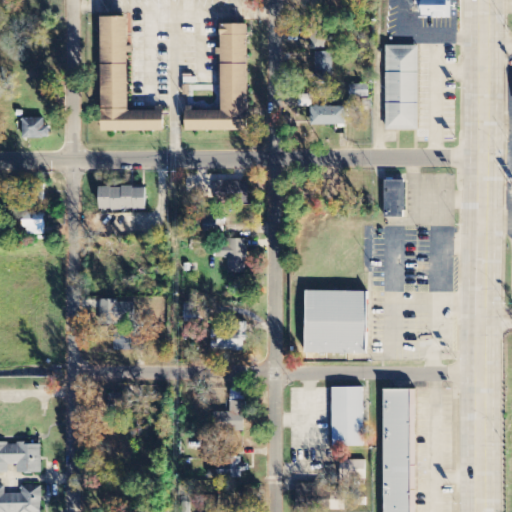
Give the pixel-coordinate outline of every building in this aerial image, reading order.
[(326,0),(308,0),(308,15),(326,16),(326,0)] [(451,0),(422,0),(422,19),(451,19),(451,0)] [(165,132),(165,112),(130,113),(130,47),(129,47),(129,18),(102,18),(104,133),(165,132)] [(312,24),(311,50),(326,51),(326,24),(312,24)] [(249,25),(222,26),(222,50),(221,50),(222,112),(187,113),(187,133),(250,132),(249,25)] [(416,129),(416,45),(383,45),(383,129),(416,129)] [(333,54),(316,54),(317,79),(334,78),(333,54)] [(370,85),(352,86),(352,98),(370,98),(370,85)] [(345,109),(312,109),(313,126),(346,126),(345,109)] [(24,140),(47,139),(47,119),(23,120),(24,140)] [(385,178),(385,216),(402,216),(402,209),(406,209),(406,178),(385,178)] [(249,205),(249,183),(218,182),(217,204),(249,205)] [(101,212),(148,211),(147,188),(101,189),(101,212)] [(26,237),(46,236),(46,214),(25,214),(26,237)] [(226,235),(225,215),(199,216),(199,236),(226,235)] [(248,274),(247,241),(222,241),(223,258),(229,258),(229,275),(248,274)] [(367,353),(367,290),(306,290),(306,353),(367,353)] [(104,301),(103,323),(134,325),(135,302),(104,301)] [(203,305),(185,305),(185,322),(203,322),(203,305)] [(247,323),(233,323),(233,332),(212,332),(212,351),(246,351),(247,323)] [(147,351),(146,331),(115,332),(115,351),(147,351)] [(363,445),(363,386),(331,386),(331,445),(363,445)] [(414,511),(414,388),(383,389),(383,511),(414,511)] [(109,409),(132,409),(131,391),(124,391),(124,394),(109,395),(109,409)] [(0,474),(9,474),(9,465),(18,465),(18,474),(43,474),(42,444),(0,444),(0,474)] [(244,458),(219,457),(219,470),(210,470),(210,480),(244,480),(244,458)] [(366,461),(341,461),(341,481),(366,481),(366,461)] [(318,484),(298,484),(298,501),(318,501),(318,484)] [(42,511),(43,487),(23,486),(22,495),(6,494),(6,487),(0,487),(0,511),(42,511)] [(346,511),(346,492),(332,491),(331,511),(346,511)]
